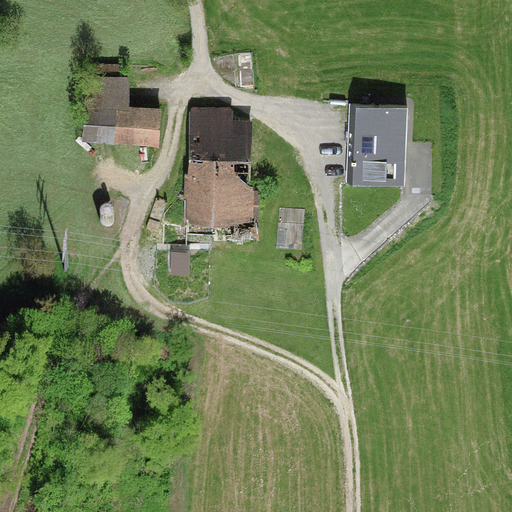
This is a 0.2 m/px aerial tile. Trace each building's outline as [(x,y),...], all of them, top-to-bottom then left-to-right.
[(160,104),(125,102),(126,76),(90,74),(87,134),(159,138),(160,104)] [(407,102),(355,100),(352,173),(404,175),(407,102)] [(194,107),(192,232),(249,233),(251,120),(232,120),(232,108),(194,107)] [(106,225),(109,224),(111,223),(113,221),(114,218),(114,215),(113,213),(111,211),(109,210),(106,210),(103,211),(101,213),(100,216),(100,219),(101,221),(103,223),(106,225)] [(173,268),(188,268),(189,248),(174,248),(173,268)]
